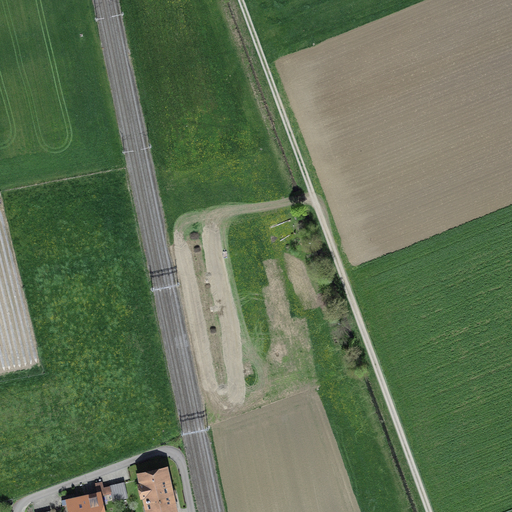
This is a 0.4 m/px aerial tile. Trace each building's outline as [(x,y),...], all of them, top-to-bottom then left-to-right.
[(140,475),(148,511),(166,511),(175,510),(165,470),(140,475)] [(98,495),(111,492),(109,487),(103,488),(102,483),(96,484),(98,494),(98,495)] [(127,497),(124,483),(117,485),(120,499),(127,497)] [(111,492),(113,501),(120,499),(117,485),(109,487),(111,492)] [(102,511),(98,495),(98,494),(98,495),(87,497),(86,495),(83,495),(86,511),(102,511)] [(86,511),(83,495),(80,496),(81,499),(70,501),(69,501),(71,511),(86,511)]
